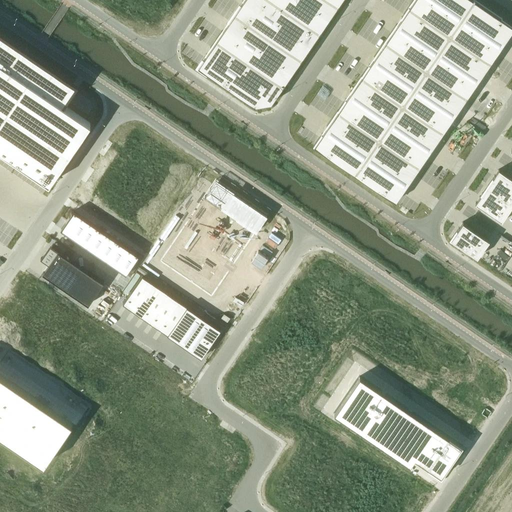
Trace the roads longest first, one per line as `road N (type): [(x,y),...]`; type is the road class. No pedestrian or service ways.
road 1 (unclassified): [(263,511),(242,497),(272,443),(200,392),(307,228)]
road 2 (unclassified): [(307,228),(511,368)]
road 3 (unclassified): [(122,103),(307,228)]
road 4 (unclassified): [(122,103),(0,284)]
road 5 (unclassified): [(423,236),(269,132)]
road 6 (unclassified): [(269,132),(364,0)]
road 7 (unclassified): [(511,103),(423,236)]
road 8 (unclassified): [(0,17),(122,103)]
road 9 (unclassified): [(511,400),(436,511)]
road 10 (unclassified): [(269,132),(160,55)]
